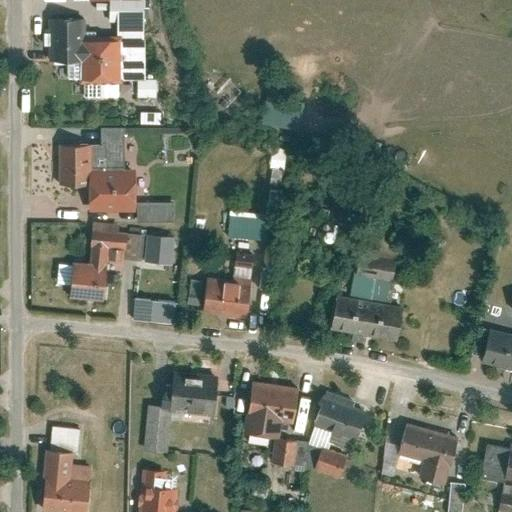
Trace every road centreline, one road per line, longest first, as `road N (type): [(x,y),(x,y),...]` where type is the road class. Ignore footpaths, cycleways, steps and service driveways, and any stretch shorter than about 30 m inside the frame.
road 1 (residential): [(18,319),(329,351),(511,390)]
road 2 (residential): [(14,0),(18,319)]
road 3 (residential): [(18,319),(19,511)]
